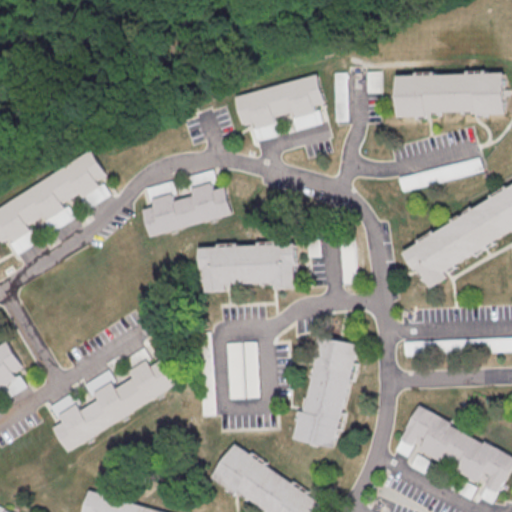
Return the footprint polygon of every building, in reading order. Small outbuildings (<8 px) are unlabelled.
[(348,71),(335,71),(336,120),(349,120),(348,71)] [(383,92),(382,71),(368,71),(368,92),(383,92)] [(398,74),(505,71),(506,113),(479,113),(479,110),(429,111),(429,116),(399,116),(398,74)] [(238,96),(246,124),(257,121),(259,128),(278,122),(276,115),(295,110),(297,117),(318,111),(316,104),(327,101),(319,74),(238,96)] [(0,205),(91,148),(107,173),(97,180),(100,185),(84,195),(81,191),(64,202),(67,208),(50,219),(47,214),(30,225),(33,230),(14,242),(11,237),(1,243),(0,241),(0,205)] [(483,170),(480,156),(400,176),(403,190),(483,170)] [(145,208),(152,235),(235,213),(227,186),(216,189),(214,181),(194,187),(196,194),(176,200),(173,192),(154,198),(156,205),(145,208)] [(403,251),(511,181),(511,228),(445,270),(448,276),(431,287),(420,271),(417,273),(403,251)] [(111,195),(105,184),(82,197),(88,208),(111,195)] [(201,246),(203,281),(207,281),(208,291),(227,290),(227,283),(275,280),(276,287),(296,286),(295,264),(299,264),(298,241),(201,246)] [(292,437),(333,447),(358,344),(317,334),(292,437)] [(511,350),(511,336),(459,339),(459,352),(511,350)] [(245,397),(258,396),(256,341),(243,341),(245,397)] [(0,348),(10,342),(23,365),(14,371),(19,378),(0,389),(0,348)] [(227,342),(229,397),(243,397),(241,342),(227,342)] [(161,360),(176,382),(70,451),(54,426),(64,420),(60,414),(79,401),(84,409),(100,398),(96,392),(113,381),(118,387),(135,376),(131,370),(148,359),(152,366),(161,360)] [(418,403),(452,422),(451,424),(483,441),(484,439),(511,453),(511,470),(505,483),(503,482),(498,491),(487,485),(489,481),(481,476),(478,480),(459,470),(463,462),(446,453),(442,460),(420,448),(426,439),(419,435),(414,445),(401,438),(407,428),(405,427),(418,403)] [(235,443),(323,503),(316,511),(262,511),(211,478),(235,443)] [(82,511),(89,488),(166,511),(82,511)]
